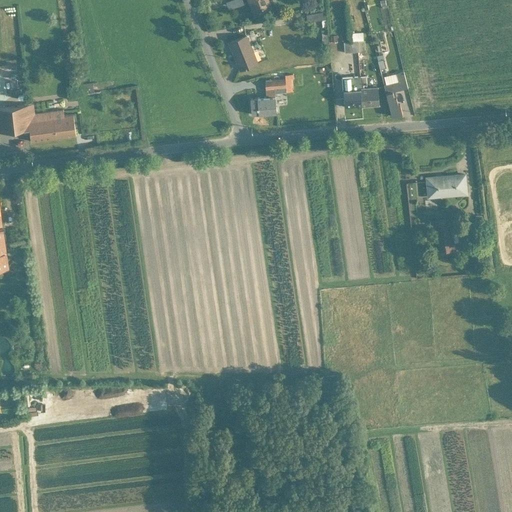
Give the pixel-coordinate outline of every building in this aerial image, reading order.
[(246,0),(252,17),(273,10),(269,0),(246,0)] [(370,32),(356,32),(356,41),(370,41),(370,32)] [(239,69),(257,61),(245,33),(227,40),(239,69)] [(351,53),(363,52),(362,41),(350,42),(351,53)] [(391,77),(393,85),(406,82),(404,74),(391,77)] [(360,106),(376,104),(374,84),(357,86),(360,106)] [(360,106),(357,86),(340,88),(342,108),(360,106)] [(386,114),(401,113),(399,89),(384,90),(386,114)] [(255,114),(275,113),(274,90),(254,92),(255,114)] [(31,140),(77,135),(74,114),(65,115),(65,108),(37,112),(36,103),(0,107),(0,131),(29,128),(31,140)] [(426,197),(465,194),(463,172),(424,175),(426,197)] [(450,222),(436,223),(438,254),(451,253),(450,222)] [(142,387),(142,401),(172,400),(171,386),(142,387)]
